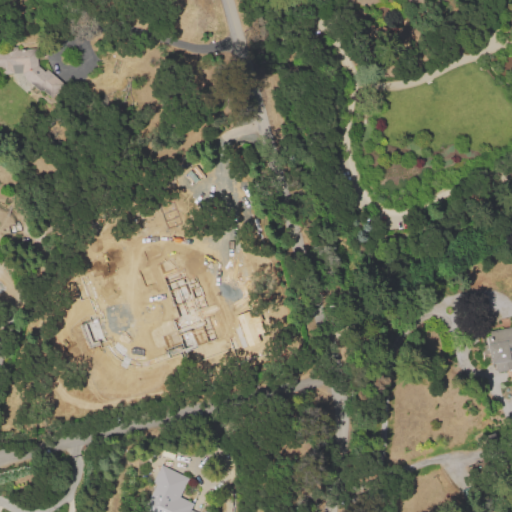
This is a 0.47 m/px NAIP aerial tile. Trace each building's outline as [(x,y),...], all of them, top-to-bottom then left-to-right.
[(62,86),(49,100),(21,74),(0,74),(0,50),(35,49),(36,64),(44,71),(45,70),(62,86)] [(121,248),(136,246),(140,271),(125,274),(121,248)] [(145,267),(196,259),(201,295),(208,294),(211,312),(204,313),(208,341),(157,349),(154,329),(181,326),(175,282),(148,285),(145,267)] [(511,372),(497,375),(496,365),(493,365),(488,331),(511,327),(511,372)] [(161,465),(137,511),(192,511),(191,511),(194,505),(180,497),(189,480),(161,465)]
